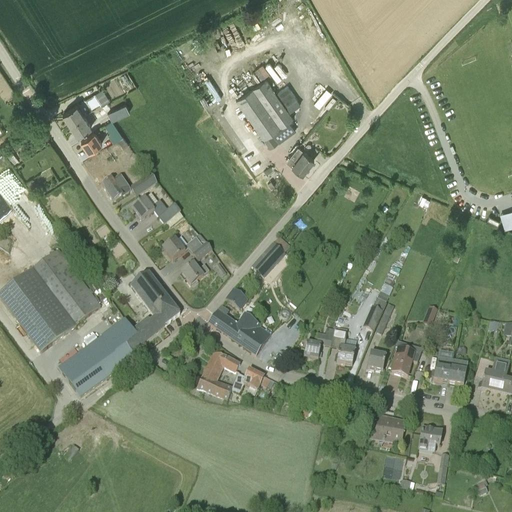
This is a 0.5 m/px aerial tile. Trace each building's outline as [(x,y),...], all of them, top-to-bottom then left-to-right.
[(317,34),(308,40),(314,49),(322,44),(317,34)] [(222,67),(212,71),(217,82),(227,77),(222,67)] [(214,77),(205,81),(216,101),(225,97),(214,77)] [(293,119),(265,79),(236,100),(264,140),(293,119)] [(297,100),(287,86),(277,93),(287,107),(297,100)] [(321,107),(333,93),(328,88),(315,102),(321,107)] [(92,111),(101,105),(94,95),(85,100),(92,111)] [(130,112),(125,104),(108,113),(112,121),(130,112)] [(70,125),(84,116),(76,105),(63,114),(63,115),(63,114),(66,118),(66,119),(70,125)] [(77,136),(91,127),(84,116),(70,125),(74,132),(75,132),(78,136),(77,136)] [(104,125),(110,133),(117,129),(112,121),(104,125)] [(122,137),(117,129),(110,133),(108,135),(113,143),(106,147),(106,148),(122,137)] [(88,152),(102,143),(94,132),(81,141),(85,148),(86,148),(88,152)] [(123,150),(128,146),(123,137),(122,137),(106,148),(109,153),(121,145),(123,150)] [(314,159),(299,147),(287,161),(302,174),(314,159)] [(10,152),(7,149),(4,151),(10,160),(10,159),(14,164),(19,161),(15,156),(11,151),(10,152)] [(113,204),(130,193),(119,177),(102,188),(113,204)] [(135,199),(156,185),(150,177),(129,190),(135,199)] [(41,190),(42,190),(43,189),(39,182),(36,183),(34,179),(27,184),(34,195),(39,192),(41,190)] [(160,203),(157,205),(151,196),(132,210),(141,223),(154,213),(164,227),(166,225),(167,225),(180,216),(179,215),(180,214),(174,206),(166,212),(160,203)] [(423,205),(427,206),(430,200),(426,199),(426,198),(422,196),(419,204),(422,206),(423,205)] [(170,229),(182,220),(180,216),(167,225),(170,229)] [(192,256),(206,245),(192,227),(187,230),(195,240),(182,250),(175,240),(162,250),(172,264),(188,251),(192,256)] [(197,264),(212,253),(206,245),(192,256),(197,264)] [(251,270),(263,280),(285,256),(273,245),(251,270)] [(102,308),(59,251),(0,294),(0,302),(40,356),(77,327),(77,326),(102,308)] [(204,267),(198,272),(193,266),(181,275),(190,287),(209,273),(204,267)] [(222,278),(226,276),(219,267),(216,269),(222,278)] [(164,328),(180,316),(148,275),(130,289),(154,320),(150,323),(150,324),(158,319),(164,328)] [(384,285),(392,289),(394,284),(386,280),(384,285)] [(246,301),(242,297),(234,292),(226,302),(238,311),(240,310),(246,301)] [(381,314),(385,304),(377,300),(373,310),(372,310),(363,329),(372,333),(381,314)] [(381,320),(387,323),(394,308),(388,306),(381,320)] [(261,328),(244,317),(237,327),(223,318),(226,314),(220,310),(208,326),(256,358),(271,336),(260,329),(261,328)] [(430,328),(436,312),(429,310),(422,325),(430,328)] [(131,354),(164,328),(158,319),(150,324),(150,323),(149,324),(147,321),(132,332),(126,324),(60,367),(82,398),(135,360),(131,354)] [(381,337),(387,323),(381,320),(375,334),(381,337)] [(331,349),(335,329),(334,329),(333,336),(325,335),(325,337),(318,335),(316,346),(306,344),(304,359),(318,362),(321,347),(331,349)] [(352,368),(355,351),(344,349),(347,332),(335,329),(331,349),(339,351),(336,365),(352,368)] [(417,365),(422,351),(397,344),(395,350),(398,351),(391,374),(407,379),(411,364),(417,365)] [(223,369),(235,375),(240,367),(229,361),(214,355),(196,391),(204,392),(209,395),(228,402),(231,392),(231,393),(232,390),(216,385),(223,369)] [(383,374),(386,358),(370,355),(367,371),(383,374)] [(511,382),(511,383),(505,381),(510,363),(495,359),(490,376),(485,375),(481,390),(511,397),(511,382)] [(453,364),(438,361),(433,383),(448,386),(453,364)] [(463,389),(467,366),(453,364),(448,386),(463,389)] [(244,387),(257,393),(264,379),(248,371),(244,379),(238,376),(232,390),(231,393),(239,396),(244,387)] [(307,419),(308,412),(301,410),(301,413),(299,413),(298,417),(307,419)] [(373,441),(401,446),(404,424),(393,422),(394,415),(385,413),(384,421),(377,419),(373,441)] [(435,447),(439,448),(442,433),(422,429),(418,451),(434,454),(435,447)] [(72,461),(80,452),(75,447),(66,456),(72,461)] [(439,466),(447,467),(448,458),(441,456),(439,466)] [(444,487),(447,467),(439,466),(436,486),(444,487)] [(486,474),(493,476),(495,470),(488,468),(486,474)] [(409,492),(411,484),(401,482),(399,490),(409,492)] [(479,498),(488,494),(485,487),(476,490),(479,498)]
